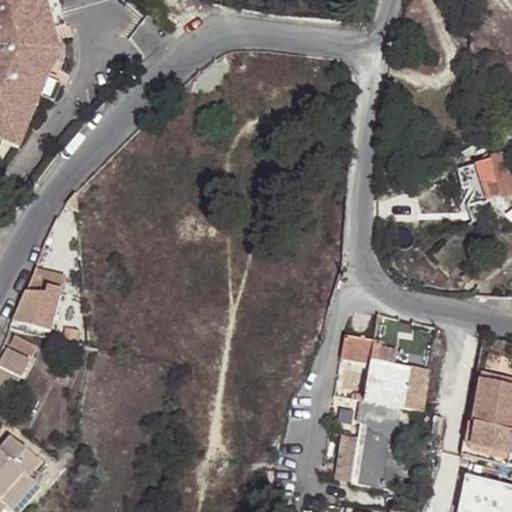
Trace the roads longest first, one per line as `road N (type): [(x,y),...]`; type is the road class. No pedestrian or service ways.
road 1 (residential): [(0,283),(55,191),(177,67),(220,38),(380,54)]
road 2 (residential): [(359,269),(367,112),(380,54)]
road 3 (residential): [(359,269),(300,472)]
road 4 (residential): [(511,331),(381,299),(359,269)]
